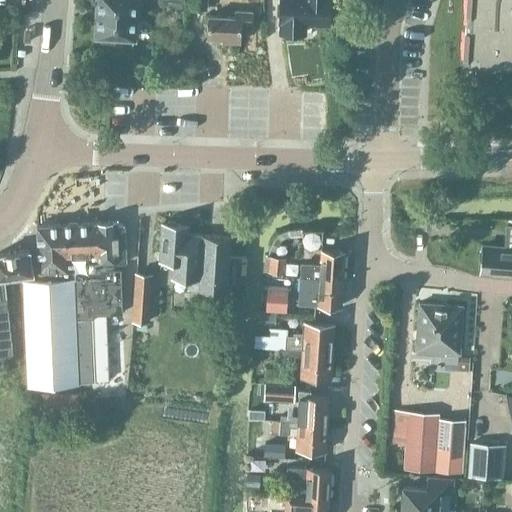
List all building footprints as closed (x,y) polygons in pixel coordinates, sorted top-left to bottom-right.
[(102,37),(101,41),(115,42),(115,37),(134,38),(135,21),(138,21),(139,2),(136,2),(136,0),(98,0),(96,36),(102,37)] [(190,0),(190,8),(207,9),(207,0),(190,0)] [(281,0),(280,22),(282,22),(281,32),(305,33),(305,22),(329,23),(329,0),(281,0)] [(484,81),(498,82),(509,72),(510,65),(511,65),(511,0),(467,0),(467,9),(469,9),(468,26),(465,26),(464,52),(465,52),(465,61),(475,61),(475,70),(484,81)] [(223,38),(223,41),(240,42),(241,23),(252,24),(253,11),(237,10),(236,17),(208,15),(207,37),(223,38)] [(104,222),(97,222),(99,264),(113,264),(127,263),(125,225),(120,221),(104,222)] [(39,280),(24,280),(28,383),(95,380),(109,380),(107,312),(123,312),(122,293),(121,269),(113,269),(113,264),(99,264),(97,222),(37,225),(38,250),(39,280)] [(158,260),(158,262),(173,263),(172,278),(200,279),(199,291),(244,293),(246,257),(229,256),(230,237),(189,234),(190,225),(162,223),(160,260),(158,260)] [(480,251),(480,257),(482,260),(481,271),(498,272),(497,275),(511,276),(511,247),(483,245),(483,249),(480,251)] [(31,250),(0,253),(0,275),(8,275),(33,273),(31,250)] [(301,262),(300,276),(342,279),(344,252),(322,250),(321,264),(301,262)] [(282,257),(270,256),(269,272),(281,273),(282,257)] [(133,319),(147,320),(151,273),(136,271),(133,319)] [(0,362),(6,362),(5,352),(15,351),(8,275),(0,275),(0,362)] [(298,303),(340,306),(342,279),(300,276),(298,303)] [(270,285),(268,308),(289,310),(290,286),(270,285)] [(415,353),(445,355),(445,352),(460,353),(464,306),(419,303),(415,353)] [(288,335),(287,348),(333,351),(334,324),(306,322),(305,333),(295,333),(295,336),(288,335)] [(281,348),(280,361),(296,362),(296,355),(304,356),(302,376),(331,378),(333,351),(287,348),(281,348)] [(458,356),(457,369),(469,370),(469,357),(458,356)] [(267,380),(292,382),(293,371),(268,369),(267,380)] [(266,383),(265,399),(294,402),(296,385),(266,383)] [(79,393),(43,393),(43,418),(79,418),(79,393)] [(281,415),(281,421),(327,423),(328,396),(299,395),(298,416),(281,415)] [(265,410),(250,409),(249,417),(264,418),(265,410)] [(406,444),(405,468),(462,472),(465,426),(438,424),(439,419),(409,416),(409,411),(393,410),(391,443),(406,444)] [(281,421),(280,434),(288,434),(297,434),(296,449),(325,451),(327,423),(281,421)] [(265,442),(264,453),(284,455),(285,444),(265,442)] [(505,445),(471,443),(469,475),(503,477),(505,445)] [(286,486),(286,493),(313,495),(328,496),(329,469),(288,466),(287,481),(286,486)] [(247,474),(246,488),(259,490),(260,475),(247,474)] [(428,476),(427,488),(403,486),(402,510),(425,511),(437,511),(439,490),(453,491),(454,478),(428,476)] [(326,511),(328,496),(313,495),(286,493),(284,511),(326,511)]
